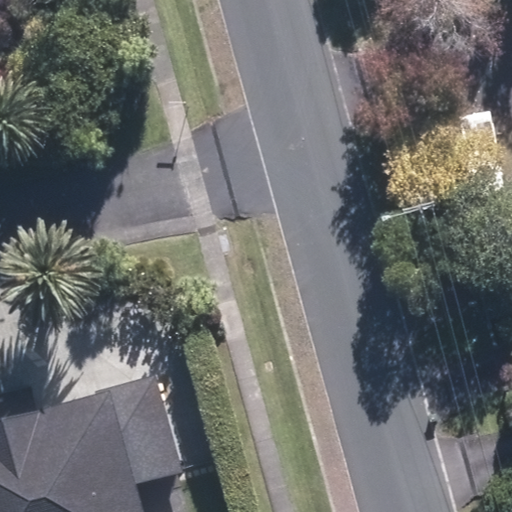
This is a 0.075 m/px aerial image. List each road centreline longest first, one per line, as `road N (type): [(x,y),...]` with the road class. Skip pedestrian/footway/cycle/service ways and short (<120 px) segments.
road 1 (residential): [(321,164),(413,511)]
road 2 (residential): [(321,164),(0,238)]
road 3 (residential): [(274,0),(321,164)]
road 4 (unknown): [(382,394),(511,351)]
